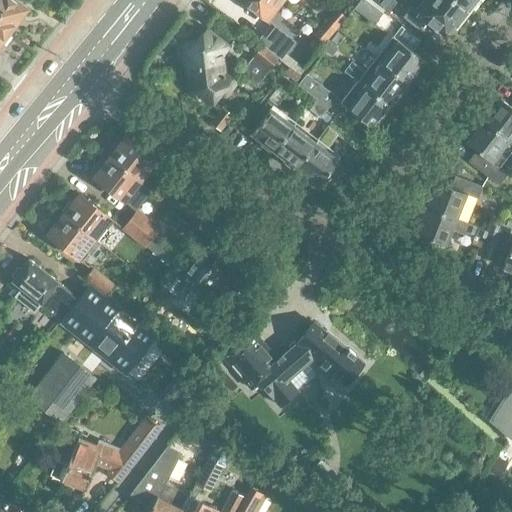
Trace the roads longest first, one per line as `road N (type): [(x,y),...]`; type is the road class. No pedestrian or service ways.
road 1 (residential): [(346,246),(181,153),(80,72)]
road 2 (residential): [(346,246),(456,87),(511,35)]
road 3 (residential): [(511,320),(346,246)]
road 4 (primary): [(80,72),(0,170)]
